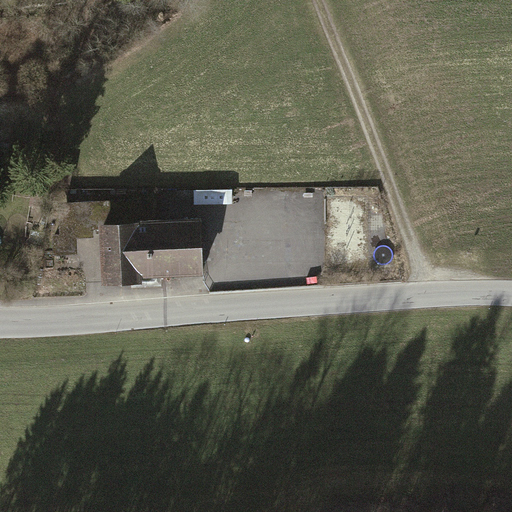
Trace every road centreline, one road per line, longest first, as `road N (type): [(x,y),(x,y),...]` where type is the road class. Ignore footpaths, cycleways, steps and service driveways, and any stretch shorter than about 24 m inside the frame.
road 1 (tertiary): [(0,325),(511,300)]
road 2 (track): [(426,301),(321,0)]
